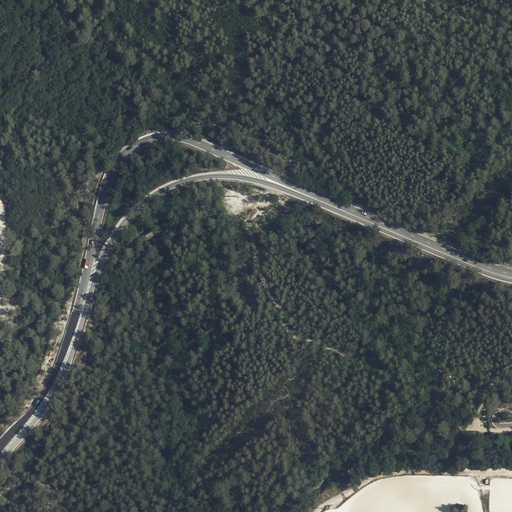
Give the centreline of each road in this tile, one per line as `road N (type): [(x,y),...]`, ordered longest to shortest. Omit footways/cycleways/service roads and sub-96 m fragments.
road 1 (primary): [(262,177),(184,136),(127,150),(104,188),(80,315)]
road 2 (primary): [(262,177),(511,279)]
road 3 (primary): [(80,315),(104,253),(139,205),(190,179),(262,177)]
road 4 (track): [(511,473),(400,472),(317,511)]
road 5 (primary): [(80,315),(54,384),(0,456)]
